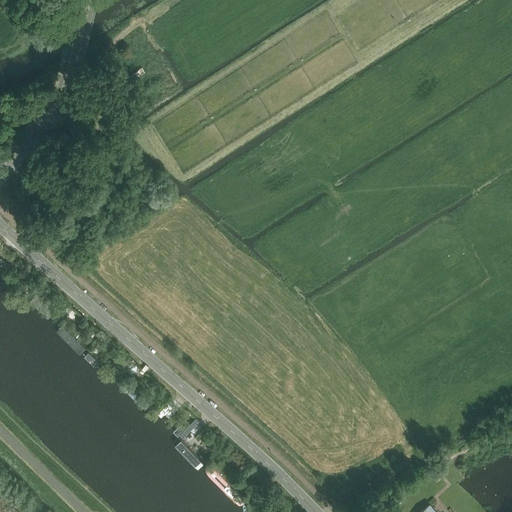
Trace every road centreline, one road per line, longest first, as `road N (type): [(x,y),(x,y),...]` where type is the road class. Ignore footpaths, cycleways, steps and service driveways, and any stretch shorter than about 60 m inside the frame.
road 1 (tertiary): [(315,511),(0,225)]
road 2 (unclassified): [(52,115),(74,109),(113,41),(142,19)]
road 3 (tertiary): [(52,115),(86,0)]
